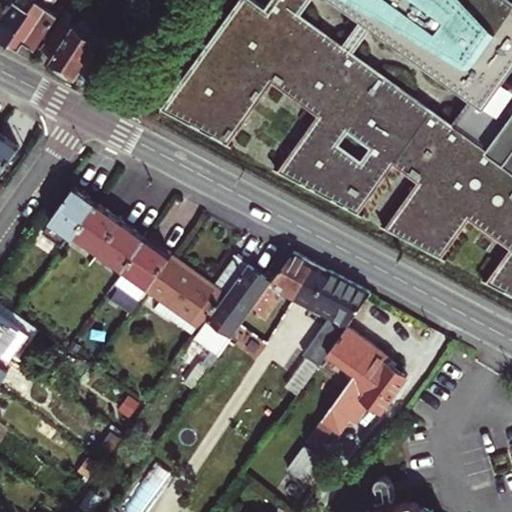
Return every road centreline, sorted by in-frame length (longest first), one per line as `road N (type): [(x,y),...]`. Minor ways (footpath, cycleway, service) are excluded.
road 1 (tertiary): [(86,118),(511,340)]
road 2 (residential): [(86,118),(177,0)]
road 3 (residential): [(86,118),(0,238)]
